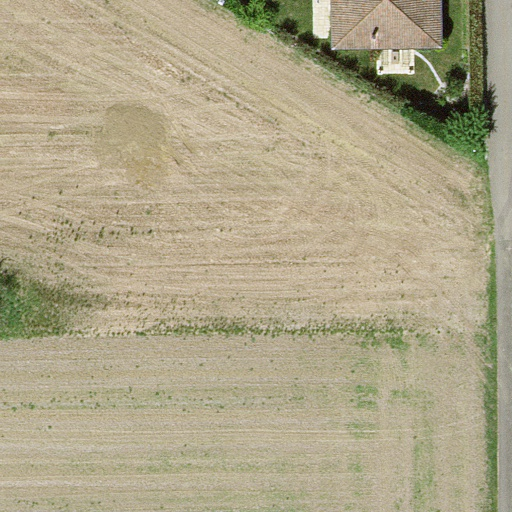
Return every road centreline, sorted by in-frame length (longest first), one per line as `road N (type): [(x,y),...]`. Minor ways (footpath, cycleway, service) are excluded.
road 1 (track): [(509,232),(506,511)]
road 2 (residential): [(506,0),(509,232)]
